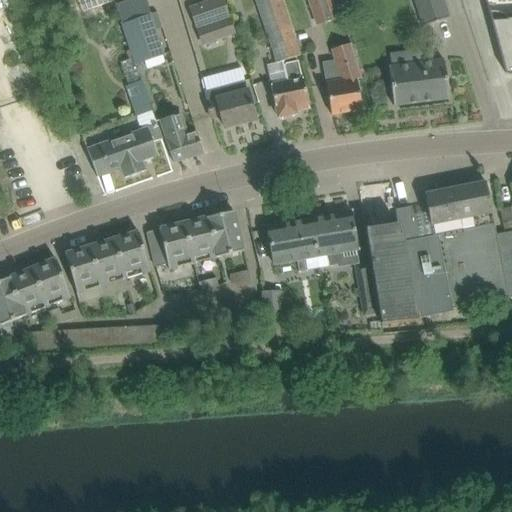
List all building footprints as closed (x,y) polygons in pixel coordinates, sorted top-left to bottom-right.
[(211,0),(188,8),(200,45),(234,34),(223,0),(211,0)] [(295,42),(288,21),(281,0),(253,0),(274,63),(299,55),(295,42)] [(342,18),(335,0),(306,0),(315,27),(342,18)] [(414,0),(423,27),(448,19),(441,0),(414,0)] [(144,15),(139,1),(116,9),(134,65),(163,56),(150,13),(144,15)] [(505,74),(506,75),(507,75),(509,76),(510,76),(511,76),(511,75),(511,19),(506,20),(507,21),(490,22),(504,72),(504,73),(505,74)] [(361,79),(355,60),(350,44),(331,50),(336,66),(323,68),(326,85),(325,85),(330,115),(361,110),(359,100),(356,80),(361,79)] [(388,68),(389,74),(393,106),(448,99),(444,61),(388,68)] [(280,117),(281,120),(293,118),(293,115),(296,115),(294,107),(308,104),(304,79),(301,80),(297,62),(284,65),(287,82),(272,85),(277,118),(280,117)] [(238,66),(204,77),(209,90),(242,79),(238,66)] [(87,149),(88,152),(97,177),(120,169),(124,179),(129,177),(131,178),(138,175),(140,173),(145,171),(141,162),(157,156),(152,143),(161,140),(156,125),(141,81),(125,87),(140,131),(87,149)] [(204,92),(205,99),(209,113),(211,118),(220,115),(224,128),(255,120),(244,81),(204,92)] [(160,121),(162,128),(173,164),(203,155),(195,132),(187,135),(180,114),(160,121)] [(404,209),(394,211),(397,225),(399,232),(402,231),(418,319),(452,312),(452,309),(511,297),(511,232),(495,235),(485,182),(424,195),(424,198),(430,226),(431,229),(435,228),(436,235),(416,238),(414,229),(413,221),(410,207),(404,209)] [(168,226),(168,227),(146,233),(155,268),(166,265),(168,270),(243,252),(233,212),(198,220),(197,219),(193,216),(184,219),(183,221),(182,221),(179,220),(171,222),(168,226)] [(351,212),(308,220),(315,257),(326,255),(328,267),(336,265),(334,254),(358,249),(351,212)] [(315,257),(308,220),(266,228),(272,265),(296,260),(298,272),(306,271),(304,259),(315,257)] [(384,227),(365,230),(371,264),(379,313),(381,324),(418,321),(418,319),(402,231),(399,232),(397,225),(384,227)] [(98,243),(99,244),(64,255),(76,294),(150,272),(138,232),(127,236),(127,234),(123,232),(114,235),(113,237),(112,237),(109,236),(101,239),(98,243)] [(0,281),(0,325),(70,298),(55,260),(45,264),(45,262),(40,260),(32,264),(31,266),(29,267),(27,266),(18,269),(16,274),(17,275),(0,281)] [(371,264),(356,267),(364,315),(379,313),(371,264)] [(229,276),(231,284),(249,279),(247,271),(229,276)] [(198,283),(199,291),(218,287),(216,279),(198,283)] [(261,292),(262,324),(282,323),(281,291),(261,292)] [(162,326),(152,327),(153,343),(163,342),(162,326)] [(142,327),(132,328),(133,344),(143,343),(142,327)] [(152,327),(142,327),(143,343),(153,343),(152,327)] [(122,328),(112,329),(113,345),(123,345),(122,328)] [(132,328),(122,328),(123,345),(133,344),(132,328)] [(112,329),(102,330),(103,346),(113,345),(112,329)] [(92,330),(82,331),(83,347),(93,346),(92,330)] [(102,330),(92,330),(93,346),(103,346),(102,330)] [(72,331),(62,332),(63,348),(73,347),(72,331)] [(82,331),(72,331),(73,347),(83,347),(82,331)] [(52,332),(42,333),(43,349),(53,349),(52,332)] [(62,332),(52,332),(53,349),(63,348),(62,332)]
